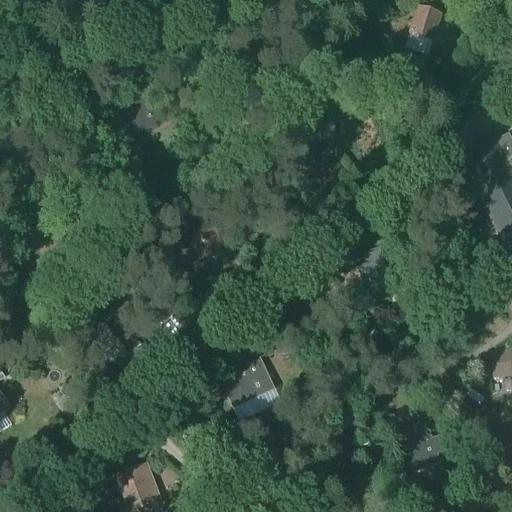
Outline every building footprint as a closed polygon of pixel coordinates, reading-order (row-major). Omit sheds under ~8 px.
[(418,10),(410,36),(428,41),(432,43),(437,26),(440,17),(418,10)] [(471,51),(459,60),(465,68),(477,59),(471,51)] [(320,97),(306,98),(307,113),(322,111),(320,97)] [(118,140),(126,138),(124,134),(152,125),(144,99),(109,110),(118,140)] [(307,155),(331,151),(329,135),(333,134),(331,122),(302,127),(307,155)] [(511,145),(508,138),(460,161),(511,266),(511,145)] [(109,158),(107,148),(93,152),(95,161),(109,158)] [(202,152),(186,158),(190,168),(206,161),(202,152)] [(40,264),(61,251),(53,237),(56,235),(50,224),(25,239),(40,264)] [(198,263),(216,259),(214,251),(218,251),(214,232),(192,237),(198,263)] [(380,251),(354,259),(365,293),(391,284),(380,251)] [(375,330),(364,334),(367,340),(369,345),(379,341),(375,330)] [(115,374),(132,366),(128,358),(136,353),(127,337),(103,350),(115,374)] [(367,340),(344,350),(346,356),(369,345),(367,340)] [(275,349),(276,361),(292,359),(291,347),(275,349)] [(511,355),(491,358),(494,379),(511,376),(511,355)] [(257,365),(216,384),(231,416),(272,397),(257,365)] [(0,417),(9,412),(0,397),(0,383),(4,381),(0,375),(0,417)] [(416,474),(441,466),(437,455),(449,451),(445,439),(430,444),(428,437),(414,441),(416,449),(408,451),(416,474)] [(242,450),(233,461),(244,470),(253,458),(242,450)] [(147,466),(114,479),(126,511),(152,511),(163,508),(147,466)] [(58,491),(47,499),(56,511),(66,511),(71,509),(58,491)]
